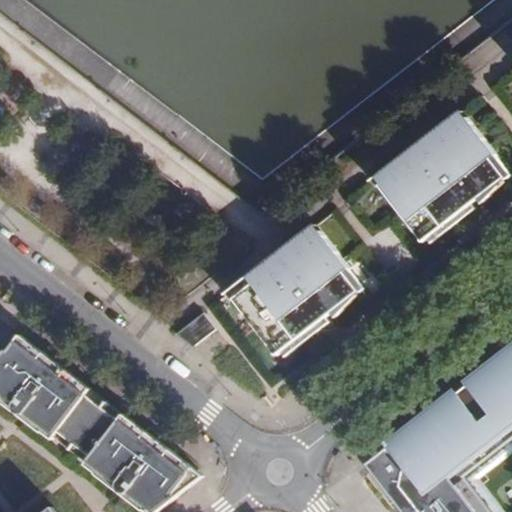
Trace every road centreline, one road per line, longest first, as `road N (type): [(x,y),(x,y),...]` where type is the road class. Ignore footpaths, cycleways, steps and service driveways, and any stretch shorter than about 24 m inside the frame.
road 1 (residential): [(279,472),(0,252)]
road 2 (residential): [(279,472),(511,289)]
